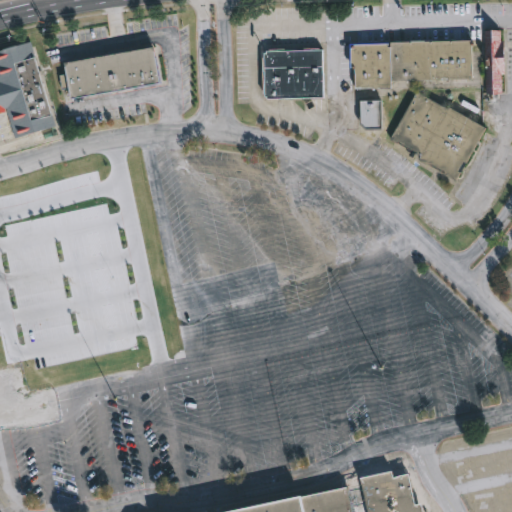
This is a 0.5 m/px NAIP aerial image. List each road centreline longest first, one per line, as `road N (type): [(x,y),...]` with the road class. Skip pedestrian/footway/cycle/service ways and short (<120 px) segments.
road 1 (residential): [(511,327),(358,188),(219,127),(0,176)]
road 2 (residential): [(202,0),(206,105),(219,127)]
road 3 (residential): [(219,127),(228,87),(224,0)]
